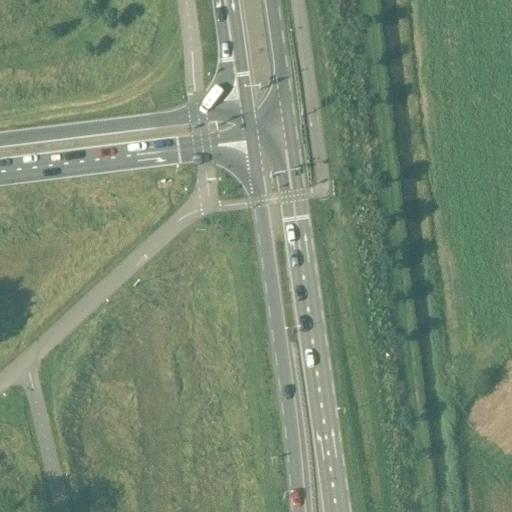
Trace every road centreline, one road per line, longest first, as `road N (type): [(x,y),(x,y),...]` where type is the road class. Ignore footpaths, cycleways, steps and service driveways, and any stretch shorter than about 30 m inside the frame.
road 1 (secondary): [(342,511),(303,227)]
road 2 (secondary): [(264,231),(299,511)]
road 3 (unclassified): [(0,385),(184,217),(209,208)]
road 4 (motorway): [(0,252),(132,248),(264,231)]
road 5 (motorway): [(303,227),(511,202)]
road 6 (trunk): [(0,173),(203,148)]
road 7 (trunk): [(198,116),(0,141)]
road 8 (secondary): [(290,128),(271,0)]
